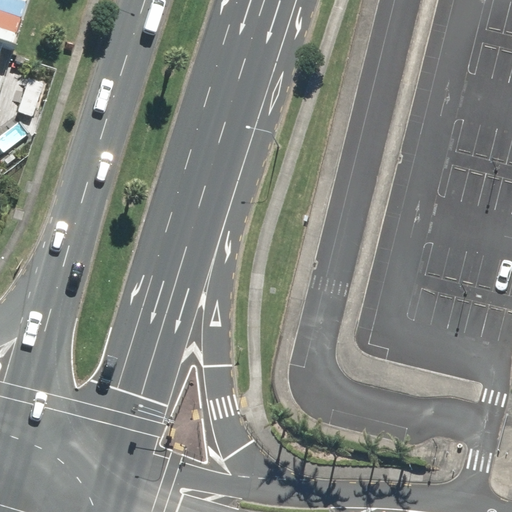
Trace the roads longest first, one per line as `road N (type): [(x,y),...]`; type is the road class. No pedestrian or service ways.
road 1 (primary): [(188,251),(239,435),(271,469),(331,501)]
road 2 (primary): [(69,255),(150,0)]
road 3 (primary): [(260,0),(188,251)]
road 4 (primary): [(188,251),(127,459)]
road 5 (unclassified): [(127,459),(239,491),(331,501)]
road 6 (primary): [(12,436),(69,255)]
